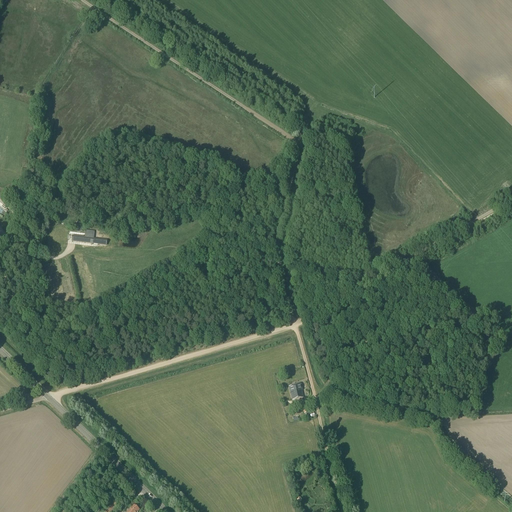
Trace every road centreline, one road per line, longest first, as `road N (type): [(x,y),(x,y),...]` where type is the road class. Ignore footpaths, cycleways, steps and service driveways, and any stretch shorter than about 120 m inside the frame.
road 1 (track): [(81,0),(295,144),(276,232),(293,323)]
road 2 (track): [(252,298),(159,322),(95,324),(65,342),(9,288),(17,246)]
road 3 (track): [(293,323),(511,198)]
road 4 (track): [(61,393),(293,323)]
road 5 (track): [(342,511),(293,323)]
road 6 (secondary): [(165,511),(47,396)]
road 7 (track): [(0,235),(42,257),(66,247),(50,196),(23,173)]
